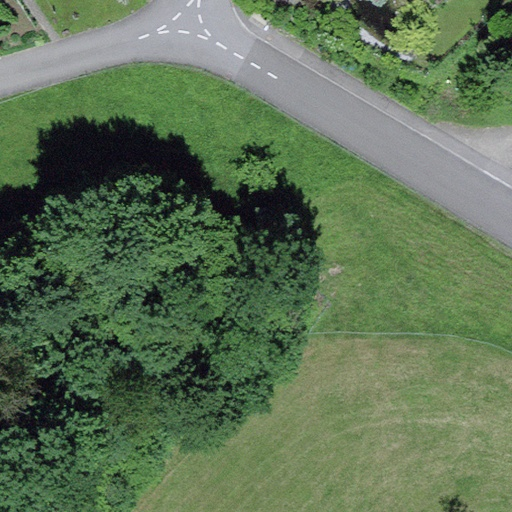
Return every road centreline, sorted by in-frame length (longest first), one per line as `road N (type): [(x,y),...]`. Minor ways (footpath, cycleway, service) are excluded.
road 1 (residential): [(511,218),(185,29)]
road 2 (residential): [(185,29),(0,80)]
